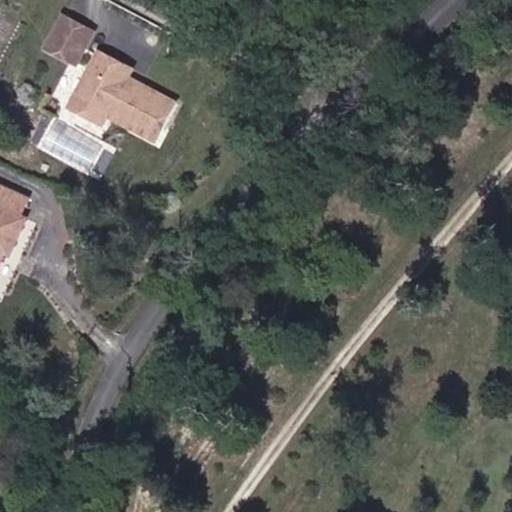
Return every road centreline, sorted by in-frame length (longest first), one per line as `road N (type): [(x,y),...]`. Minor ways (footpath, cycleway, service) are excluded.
road 1 (tertiary): [(69,511),(88,440),(148,318),(245,194),(461,0)]
road 2 (unknown): [(326,121),(299,92),(145,0)]
